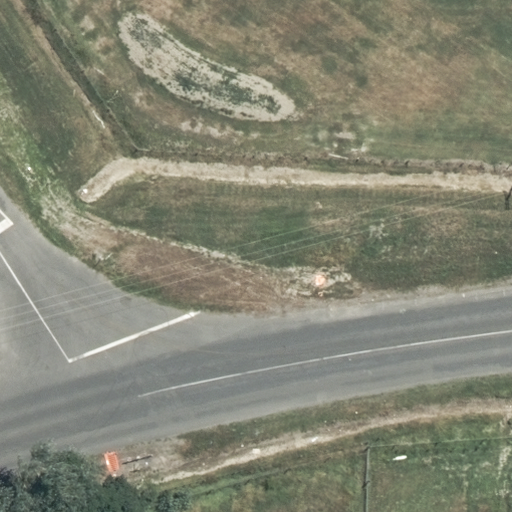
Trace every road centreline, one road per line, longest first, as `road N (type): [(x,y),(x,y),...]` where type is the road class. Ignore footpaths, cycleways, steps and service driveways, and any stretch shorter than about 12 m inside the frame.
road 1 (secondary): [(511,331),(291,365),(91,410)]
road 2 (unclassified): [(0,253),(91,410)]
